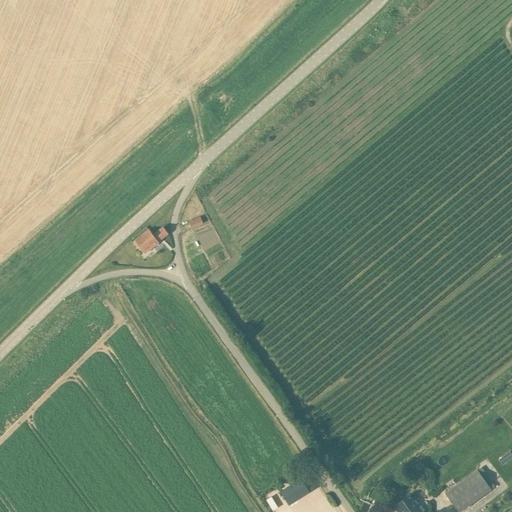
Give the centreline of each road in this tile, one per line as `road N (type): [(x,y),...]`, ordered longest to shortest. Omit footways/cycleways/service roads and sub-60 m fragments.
road 1 (unclassified): [(348,511),(184,277)]
road 2 (tertiary): [(196,169),(377,0)]
road 3 (tertiary): [(65,290),(196,169)]
road 4 (unclassified): [(65,290),(126,272),(184,277)]
